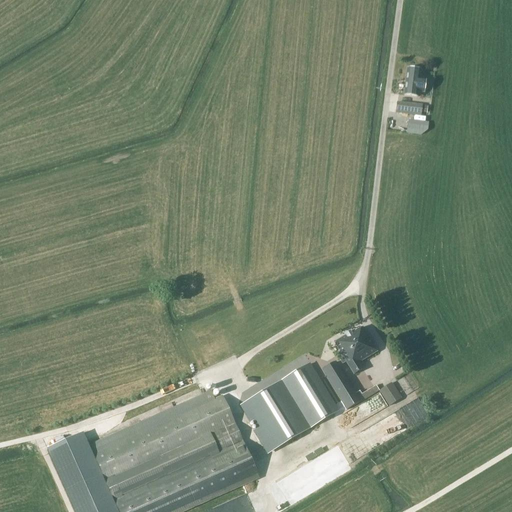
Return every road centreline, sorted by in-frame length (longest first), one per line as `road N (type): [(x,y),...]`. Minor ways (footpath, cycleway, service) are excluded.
road 1 (track): [(0,447),(97,424),(198,386)]
road 2 (track): [(511,450),(409,511)]
